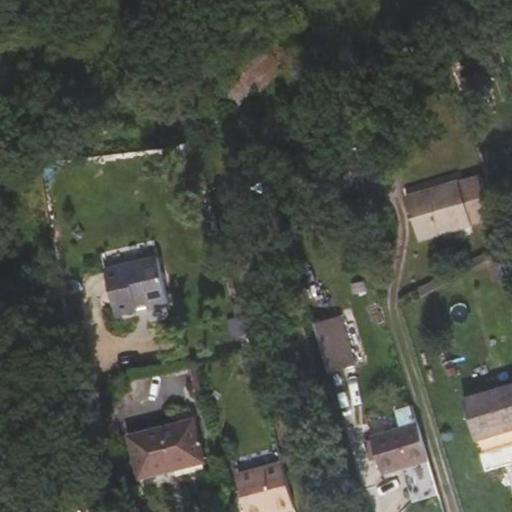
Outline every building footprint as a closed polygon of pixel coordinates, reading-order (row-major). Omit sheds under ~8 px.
[(270,37),(262,45),(279,62),(288,53),(270,37)] [(279,62),(262,45),(220,90),(237,106),(279,62)] [(462,83),(477,79),(474,65),(459,70),(462,83)] [(466,99),(492,92),(488,76),(477,79),(462,83),(466,99)] [(263,118),(252,122),(268,166),(283,161),(269,116),(263,118)] [(356,148),(337,154),(346,180),(365,172),(356,148)] [(274,181),(317,167),(312,152),(283,161),(268,166),(274,181)] [(31,172),(42,172),(40,159),(8,162),(9,178),(21,176),(22,182),(32,181),(31,172)] [(482,174),(405,196),(419,241),(495,219),(482,174)] [(269,229),(284,224),(276,201),(262,206),(269,229)] [(269,229),(262,206),(261,206),(269,229)] [(366,250),(392,250),(392,230),(367,230),(366,250)] [(116,318),(139,312),(138,307),(147,305),(148,311),(170,306),(159,257),(105,269),(116,318)] [(496,281),(508,278),(503,261),(491,264),(496,281)] [(313,325),(327,373),(354,365),(341,317),(313,325)] [(336,403),(345,401),(339,377),(329,381),(336,403)] [(476,442),(511,430),(511,385),(463,400),(476,442)] [(396,411),(401,428),(417,423),(412,405),(396,411)] [(139,479),(205,463),(194,421),(129,437),(139,479)] [(383,476),(402,470),(409,468),(407,463),(427,457),(417,423),(401,428),(390,432),(371,437),(372,440),(378,460),(383,476)] [(370,462),(378,460),(372,440),(364,442),(370,462)] [(407,463),(409,468),(429,463),(427,457),(407,463)] [(283,464),(236,476),(246,511),(294,511),(296,511),(283,464)]
